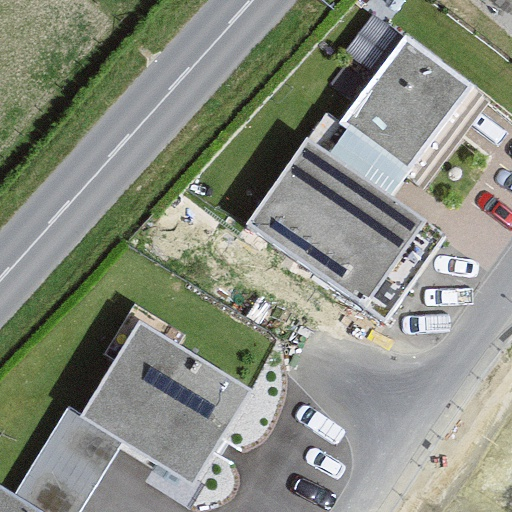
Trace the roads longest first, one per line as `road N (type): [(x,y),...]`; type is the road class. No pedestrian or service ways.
road 1 (secondary): [(240,0),(0,266)]
road 2 (residential): [(362,511),(511,286)]
